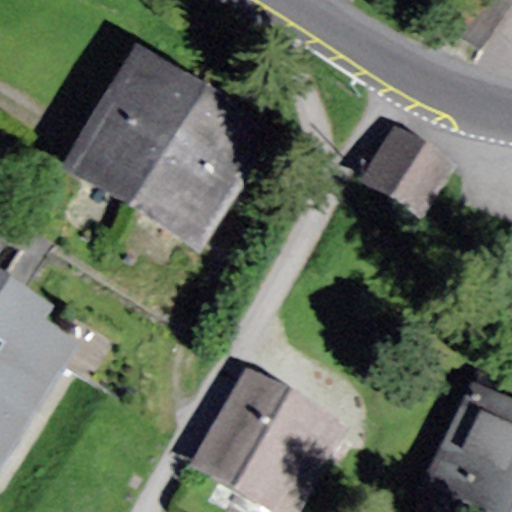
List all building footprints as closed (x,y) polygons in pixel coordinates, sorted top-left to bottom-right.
[(266,139),(135,64),(67,183),(197,257),(266,139)] [(456,171),(398,137),(365,192),(424,226),(456,171)] [(39,338),(48,323),(0,293),(0,475),(71,357),(39,338)] [(267,511),(292,511),(335,430),(246,383),(198,476),(267,511)] [(470,511),(511,511),(511,416),(474,398),(428,492),(470,511)]
